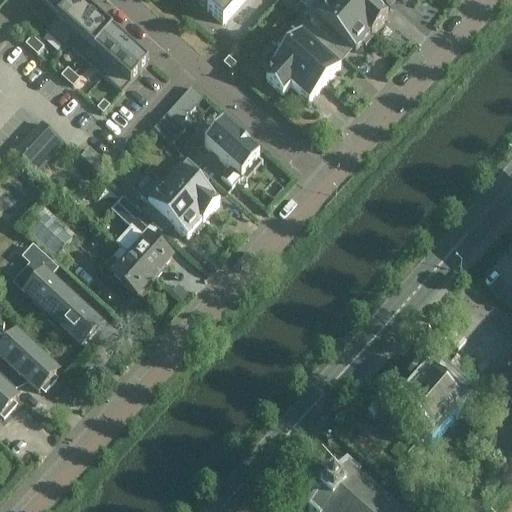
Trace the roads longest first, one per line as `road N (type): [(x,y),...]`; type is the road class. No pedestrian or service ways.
road 1 (residential): [(23,511),(326,180)]
road 2 (tertiary): [(215,511),(439,263)]
road 3 (residential): [(326,180),(118,0)]
road 4 (residential): [(326,180),(491,0)]
